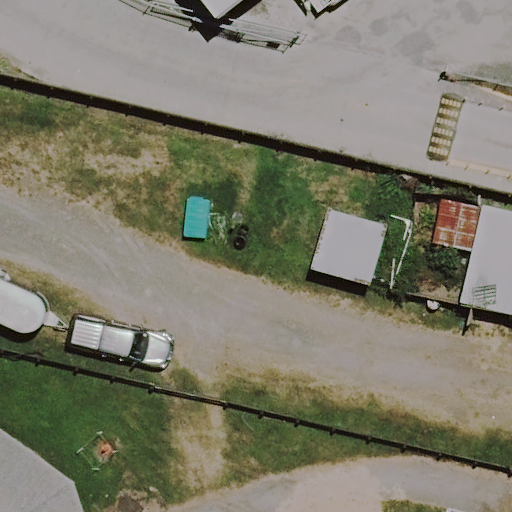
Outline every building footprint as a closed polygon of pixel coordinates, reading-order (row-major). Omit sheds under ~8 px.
[(103,0),(0,0),(0,82),(79,102),(103,0)] [(321,33),(184,0),(146,0),(124,95),(408,164),(428,84),(315,57),(321,33)] [(505,0),(454,0),(478,23),(505,0)] [(511,219),(463,208),(441,300),(511,317),(511,219)] [(0,433),(0,511),(81,511),(74,488),(0,433)]
